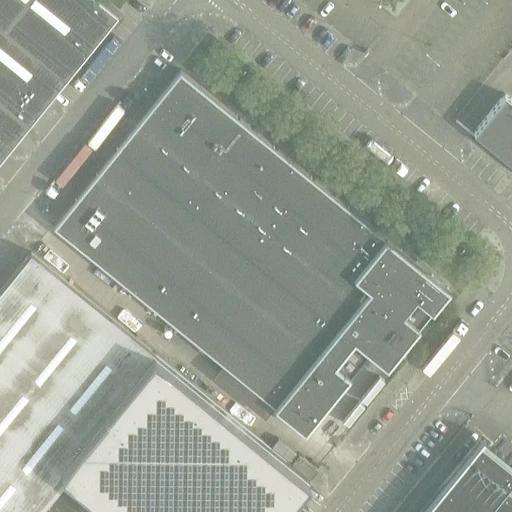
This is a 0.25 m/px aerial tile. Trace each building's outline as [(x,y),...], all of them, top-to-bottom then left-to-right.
[(0,0),(0,158),(111,22),(118,13),(101,0),(0,0)] [(384,235),(180,69),(53,225),(274,406),(273,407),(305,431),(369,352),(387,367),(452,288),(387,236),(385,237),(383,236),(384,235)] [(511,99),(505,94),(474,133),(511,163),(511,99)] [(0,511),(26,511),(61,470),(112,511),(283,511),(310,480),(155,354),(156,353),(31,252),(0,290),(0,511)] [(511,511),(511,490),(507,487),(511,481),(511,466),(481,442),(446,485),(423,511),(511,511)] [(299,454),(292,464),(311,479),(319,470),(299,454)]
